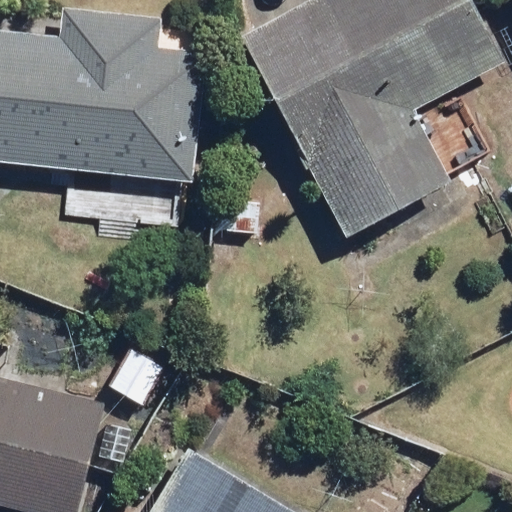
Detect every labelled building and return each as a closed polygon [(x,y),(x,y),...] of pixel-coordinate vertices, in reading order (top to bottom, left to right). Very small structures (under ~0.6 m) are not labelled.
[(511,70),(511,66),(477,0),(305,0),(244,32),(350,237),(459,181),(425,115),(511,70)] [(181,229),(186,181),(200,182),(213,54),(164,49),(168,17),(62,6),(58,38),(0,32),(0,161),(62,168),(72,169),(67,217),(181,229)] [(274,200),(226,188),(216,228),(264,240),(274,200)] [(0,367),(0,345),(0,344),(0,343),(0,502),(37,511),(84,511),(113,396),(0,367)] [(311,511),(193,446),(156,511),(311,511)]
